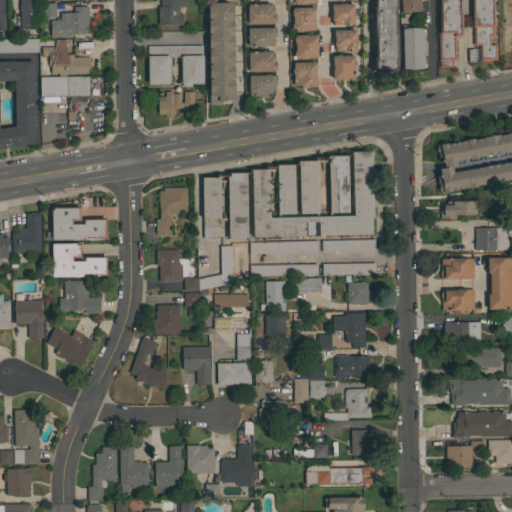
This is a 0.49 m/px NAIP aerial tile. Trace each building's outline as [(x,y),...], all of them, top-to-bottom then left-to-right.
[(35,0),(36,28),(20,28),(19,10),(19,6),(19,0),(35,0)] [(185,0),(185,6),(178,6),(178,13),(182,13),(182,25),(175,25),(175,24),(161,24),(161,25),(157,25),(157,21),(158,21),(158,5),(160,5),(160,0),(185,0)] [(396,0),(397,8),(395,8),(396,31),(397,58),(396,58),(396,70),(384,71),(384,72),(376,72),(376,71),(373,71),(373,70),(371,70),(371,57),(373,57),(372,34),(371,34),(370,7),(372,7),(371,0),(396,0)] [(420,0),(421,10),(401,12),(400,0),(420,0)] [(455,36),(455,60),(452,60),(452,66),(438,67),(438,60),(437,60),(437,26),(439,26),(438,0),(492,0),(493,25),(494,25),(494,36),(489,36),(490,43),(496,43),(496,60),(488,60),(488,61),(481,61),(481,60),(479,60),(478,45),(473,45),(472,27),(471,27),(470,0),(460,0),(461,35),(455,36)] [(511,0),(511,55),(499,56),(498,16),(500,16),(499,0),(511,0)] [(208,79),(210,79),(210,78),(208,78),(208,64),(210,64),(210,63),(208,63),(208,49),(210,49),(210,48),(207,48),(207,34),(210,34),(210,33),(207,33),(207,19),(210,19),(210,18),(207,18),(207,5),(209,5),(209,2),(230,2),(230,4),(232,4),(232,18),(229,19),(232,19),(232,33),(230,33),(230,34),(232,34),(233,48),(230,48),(230,49),(232,49),(233,63),(230,63),(230,64),(233,64),(233,78),(231,78),(231,79),(232,79),(233,98),(221,101),(221,104),(209,104),(208,79)] [(55,3),(55,17),(41,17),(41,3),(55,3)] [(271,3),(271,4),(273,4),(273,13),(274,13),(274,21),(273,21),(273,23),(247,24),(247,6),(247,4),(271,3)] [(353,3),(353,13),(354,13),(354,19),(353,19),(353,25),(332,25),(332,20),(331,20),(331,15),(331,9),(330,4),(353,3)] [(88,32),(69,33),(69,36),(50,36),(50,19),(60,19),(60,12),(61,12),(61,5),(67,5),(67,12),(73,12),(73,6),(87,6),(88,32)] [(314,7),(314,12),(314,17),(314,22),(314,24),(314,30),(305,30),(305,31),(295,32),(295,30),(292,30),(291,28),(290,24),(292,22),(292,15),(291,14),(290,10),(292,9),(292,7),(314,7)] [(275,27),(275,36),(273,36),(274,46),(248,46),(248,44),(247,28),(275,27)] [(422,68),(402,68),(401,28),(422,28),(422,68)] [(355,29),(355,39),(356,39),(356,44),(355,45),(355,51),(334,51),(334,46),(333,46),(333,41),(333,35),(333,30),(355,29)] [(317,34),(317,40),(316,40),(316,44),(317,44),(317,50),(316,50),(316,51),(317,51),(317,57),(307,57),(307,59),(298,59),(298,58),(295,57),(293,55),(293,51),(294,50),(294,43),(293,42),(293,37),(294,36),(294,35),(317,34)] [(0,38),(38,38),(38,52),(0,52),(0,38)] [(48,66),(46,66),(46,55),(43,55),(43,58),(40,58),(40,47),(53,47),(52,40),(64,40),(64,48),(65,48),(65,55),(71,55),(71,58),(88,58),(88,74),(64,74),(64,76),(57,76),(57,74),(48,74),(48,66)] [(318,52),(327,52),(327,43),(318,43),(318,52)] [(202,45),(202,83),(190,83),(190,86),(182,86),(182,83),(180,83),(180,56),(171,56),(171,59),(169,59),(169,83),(147,84),(147,46),(202,45)] [(271,51),(271,52),(274,51),(274,60),(275,60),(275,69),(274,69),(274,71),(247,71),(247,53),(248,53),(248,51),(271,51)] [(354,55),(354,60),(355,62),(355,66),(354,67),(354,78),(347,78),(347,80),(339,81),(339,80),(336,80),(336,79),(333,79),(333,78),(332,78),(331,69),(332,69),(332,65),(331,55),(354,55)] [(0,147),(0,61),(33,61),(34,143),(0,147)] [(315,62),(315,71),(315,75),(315,85),(312,85),(312,86),(308,86),(308,87),(298,88),(298,86),(293,86),(293,74),(291,73),(291,69),(292,67),(292,62),(315,62)] [(248,74),(274,73),(274,74),(275,74),(275,84),(274,84),(274,90),(271,90),(271,93),(268,93),(268,92),(267,92),(267,96),(257,96),(257,95),(248,95),(248,74)] [(105,76),(105,96),(85,96),(85,101),(69,101),(69,96),(58,96),(58,101),(42,102),(42,96),(39,96),(39,76),(57,76),(64,76),(105,76)] [(157,96),(164,96),(164,91),(172,91),(172,93),(180,93),(180,108),(174,108),(174,113),(172,113),(172,117),(165,117),(164,114),(157,114),(157,96)] [(193,104),(182,104),(183,91),(193,91),(193,104)] [(448,144),(448,143),(452,142),(452,143),(453,143),(453,142),(458,141),(458,142),(459,142),(459,141),(463,140),(464,141),(465,141),(465,139),(473,138),(473,139),(482,138),(482,137),(498,134),(498,135),(507,133),(507,132),(511,131),(511,178),(500,181),(500,182),(486,184),(485,183),(476,185),(476,186),(468,188),(467,186),(449,190),(450,191),(440,193),(439,191),(438,191),(437,188),(439,188),(438,184),(436,175),(439,175),(438,168),(443,167),(442,162),(440,162),(439,160),(438,160),(437,153),(438,153),(437,152),(436,151),(435,148),(436,147),(436,144),(446,143),(447,144),(448,144)] [(353,215),(351,151),(371,150),(372,214),(375,214),(375,217),(370,217),(371,234),(252,237),(250,168),(266,168),(266,169),(268,169),(269,217),(353,215)] [(348,212),(328,212),(327,154),(346,154),(348,212)] [(318,213),(299,213),(298,160),(315,159),(315,160),(317,160),(318,213)] [(294,213),(277,214),(276,164),(293,163),(294,213)] [(246,239),(227,239),(226,174),(229,174),(228,171),(245,171),(246,239)] [(220,217),(217,217),(217,238),(203,238),(202,218),(201,176),(217,176),(217,177),(219,177),(220,217)] [(185,187),(186,211),(180,211),(180,214),(170,214),(170,233),(155,234),(155,218),(158,218),(158,191),(162,190),(162,187),(185,187)] [(472,200),(472,210),(475,210),(475,219),(467,219),(467,214),(455,214),(455,218),(440,218),(440,204),(451,204),(451,201),(472,200)] [(79,206),(79,210),(81,210),(81,215),(79,215),(79,221),(72,221),(72,223),(81,223),(81,218),(105,217),(105,238),(95,238),(91,238),(91,236),(84,236),(84,238),(81,238),(81,239),(51,239),(50,209),(50,206),(79,206)] [(11,232),(17,231),(17,228),(25,228),(25,212),(39,212),(40,251),(11,252),(11,232)] [(511,236),(508,236),(508,229),(503,230),(503,221),(511,221),(511,236)] [(500,227),(500,235),(504,235),(505,249),(495,250),(495,249),(481,249),(481,251),(477,251),(477,250),(474,250),(474,227),(500,227)] [(0,258),(0,234),(1,234),(1,237),(7,237),(7,245),(8,245),(8,248),(7,248),(7,258),(0,258)] [(374,239),(374,251),(321,252),(320,240),(374,239)] [(316,240),(316,252),(248,254),(248,242),(316,240)] [(51,277),(51,243),(80,243),(80,247),(81,247),(81,252),(80,252),(80,258),(72,258),(72,260),(82,260),(81,255),(105,255),(106,277),(95,277),(95,273),(85,273),(85,275),(82,275),(82,276),(51,277)] [(197,291),(198,279),(218,274),(217,246),(228,246),(229,283),(197,291)] [(176,250),(176,265),(179,265),(179,280),(176,280),(176,281),(157,282),(156,266),(154,266),(154,251),(176,250)] [(472,258),(472,278),(465,278),(465,279),(456,279),(456,278),(440,278),(440,276),(439,275),(439,271),(440,270),(440,258),(472,258)] [(486,273),(484,274),(484,258),(509,258),(509,259),(511,259),(511,272),(511,295),(510,295),(510,309),(495,309),(494,310),(490,311),(489,310),(485,310),(485,294),(487,294),(486,273)] [(374,262),(374,274),(321,275),(320,263),(374,262)] [(248,276),(248,265),(316,263),(316,275),(248,276)] [(197,277),(197,290),(183,291),(183,277),(197,277)] [(320,278),(320,292),(293,292),(293,278),(320,278)] [(86,280),(87,297),(99,296),(99,313),(84,313),(84,309),(82,309),(82,310),(58,311),(58,297),(62,297),(62,280),(86,280)] [(284,310),(264,311),(264,281),(283,280),(284,310)] [(366,282),(366,290),(368,290),(368,295),(366,295),(366,303),(346,303),(346,282),(366,282)] [(472,289),(473,309),(441,310),(440,298),(440,297),(439,293),(440,292),(440,290),(472,289)] [(197,292),(197,305),(183,305),(183,292),(197,292)] [(211,294),(245,294),(245,306),(211,306),(211,294)] [(40,299),(40,318),(41,318),(42,338),(27,338),(27,323),(19,323),(14,323),(13,316),(12,316),(12,313),(14,313),(13,300),(40,299)] [(0,300),(8,300),(9,323),(7,323),(7,327),(0,327),(0,300)] [(178,304),(178,312),(180,312),(180,320),(178,320),(178,333),(152,333),(151,319),(154,319),(154,311),(155,311),(155,305),(178,304)] [(242,330),(211,330),(211,317),(221,317),(221,314),(227,314),(227,317),(234,317),(234,312),(241,312),(241,319),(242,319),(242,325),(242,330)] [(364,347),(351,347),(351,342),(344,342),(344,330),(331,330),(331,315),(343,315),(343,313),(363,312),(364,347)] [(263,315),(270,315),(273,314),(275,315),(284,315),(284,335),(264,335),(263,315)] [(511,343),(511,339),(506,339),(506,331),(502,331),(502,316),(511,316),(511,343)] [(443,345),(442,321),(458,322),(477,321),(478,344),(443,345)] [(70,335),(73,329),(84,335),(84,336),(92,341),(80,366),(53,353),(55,348),(45,343),(53,327),(70,335)] [(234,334),(247,334),(247,346),(234,346),(234,334)] [(330,334),(330,347),(316,348),(316,334),(330,334)] [(141,337),(155,342),(150,356),(145,354),(142,363),(148,365),(148,367),(164,367),(164,380),(165,380),(165,387),(162,387),(162,388),(158,388),(158,387),(154,387),(154,386),(147,386),(147,384),(133,379),(135,375),(129,373),(141,337)] [(207,346),(208,366),(209,366),(209,384),(195,384),(195,370),(187,370),(187,369),(182,369),(181,346),(207,346)] [(233,347),(247,347),(247,360),(234,361),(233,347)] [(456,367),(456,348),(499,347),(499,367),(456,367)] [(321,349),(322,361),(307,362),(307,350),(321,349)] [(333,356),(334,356),(334,355),(347,355),(347,356),(368,355),(368,376),(348,376),(348,377),(335,378),(335,376),(333,376),(333,356)] [(253,360),(262,359),(265,358),(265,359),(272,359),(272,382),(271,383),(271,384),(268,384),(268,383),(264,383),(264,385),(253,385),(253,360)] [(249,362),(249,384),(216,384),(215,362),(249,362)] [(321,379),(307,380),(307,365),(321,365),(321,379)] [(306,402),(292,402),(292,378),(306,378),(306,402)] [(477,404),(477,403),(465,403),(465,404),(450,405),(450,393),(448,393),(448,379),(467,378),(467,380),(474,379),(474,378),(484,378),(484,379),(488,379),(488,378),(500,378),(500,388),(508,388),(508,397),(510,397),(510,404),(477,404)] [(322,380),(322,396),(308,397),(308,380),(322,380)] [(365,388),(365,396),(362,396),(362,402),(365,402),(365,407),(369,407),(369,417),(347,417),(347,419),(322,420),(322,412),(345,412),(345,408),(343,408),(343,390),(345,390),(345,389),(365,388)] [(261,400),(261,399),(264,399),(264,400),(282,400),(282,406),(284,406),(284,409),(282,409),(283,418),(257,419),(257,408),(259,408),(259,400),(261,400)] [(26,410),(26,416),(32,416),(32,427),(36,427),(36,464),(21,464),(21,463),(11,463),(11,449),(28,449),(28,446),(12,446),(11,410),(26,410)] [(511,436),(479,436),(479,435),(468,435),(468,436),(452,437),(451,422),(454,422),(454,418),(455,418),(455,411),(471,411),(471,412),(477,412),(477,410),(487,410),(487,412),(491,412),(491,410),(503,410),(503,420),(510,420),(511,429),(511,436)] [(349,430),(368,429),(369,454),(350,455),(349,430)] [(511,439),(511,463),(494,463),(494,455),(486,455),(486,440),(511,439)] [(170,484),(170,487),(160,487),(160,484),(154,484),(154,472),(152,472),(152,469),(154,469),(154,462),(159,462),(159,461),(167,460),(167,446),(171,446),(171,444),(178,444),(178,445),(181,445),(181,463),(180,463),(181,484),(170,484)] [(325,444),(325,457),(312,458),(312,456),(307,456),(307,448),(312,448),(312,444),(325,444)] [(185,473),(185,445),(206,445),(206,448),(212,448),(213,472),(185,473)] [(236,459),(235,445),(250,445),(251,485),(237,486),(237,481),(221,481),(221,478),(220,478),(219,459),(236,459)] [(115,480),(99,480),(99,486),(101,486),(101,499),(87,500),(86,486),(91,486),(91,464),(94,464),(94,453),(100,453),(100,446),(114,446),(115,480)] [(118,446),(132,446),(132,461),(140,461),(140,462),(146,462),(147,484),(140,484),(140,487),(129,487),(129,485),(127,485),(127,493),(120,494),(120,485),(119,485),(118,446)] [(470,446),(470,467),(445,467),(445,446),(470,446)] [(10,464),(0,464),(0,450),(10,450),(10,464)] [(327,470),(327,468),(338,467),(338,466),(341,466),(341,467),(367,467),(367,474),(369,474),(369,477),(367,477),(367,483),(360,483),(328,484),(304,485),(304,471),(327,470)] [(4,469),(29,468),(30,482),(27,482),(27,490),(27,495),(4,496),(4,469)] [(218,483),(218,497),(204,498),(204,493),(201,493),(201,489),(203,489),(203,484),(218,483)] [(333,498),(333,495),(345,495),(345,497),(362,497),(363,510),(361,510),(361,511),(302,511),(325,511),(331,511),(331,509),(333,508),(326,509),(326,508),(323,508),(323,498),(333,498)] [(178,511),(178,501),(192,500),(192,511),(178,511)] [(126,511),(113,511),(113,501),(126,501),(126,511)] [(0,511),(0,505),(2,505),(2,504),(29,503),(29,511),(0,511)]
